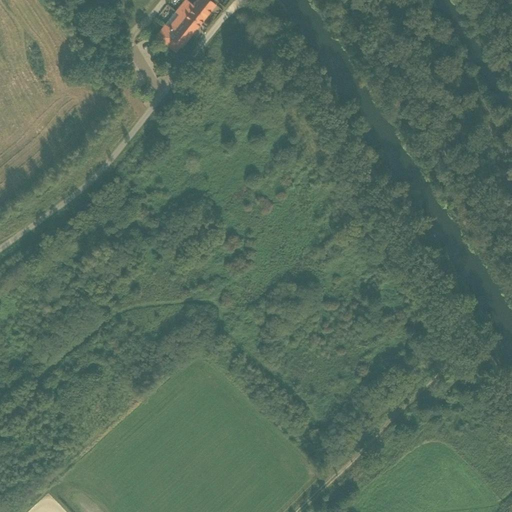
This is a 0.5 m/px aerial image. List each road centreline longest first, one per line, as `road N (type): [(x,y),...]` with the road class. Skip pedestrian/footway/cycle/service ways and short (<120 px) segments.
road 1 (track): [(511,391),(278,22),(250,0)]
road 2 (unclassified): [(0,247),(95,177),(230,9)]
road 3 (track): [(476,336),(297,511)]
